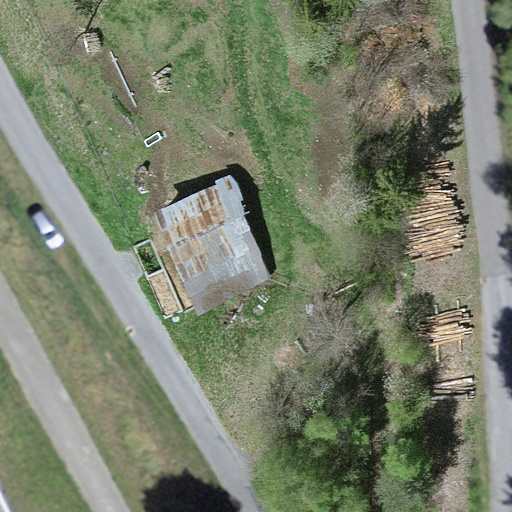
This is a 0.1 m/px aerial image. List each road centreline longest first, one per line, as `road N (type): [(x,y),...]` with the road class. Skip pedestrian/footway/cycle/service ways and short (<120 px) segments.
road 1 (track): [(0,86),(267,511)]
road 2 (track): [(511,280),(478,0)]
road 3 (unclassified): [(0,317),(112,511)]
